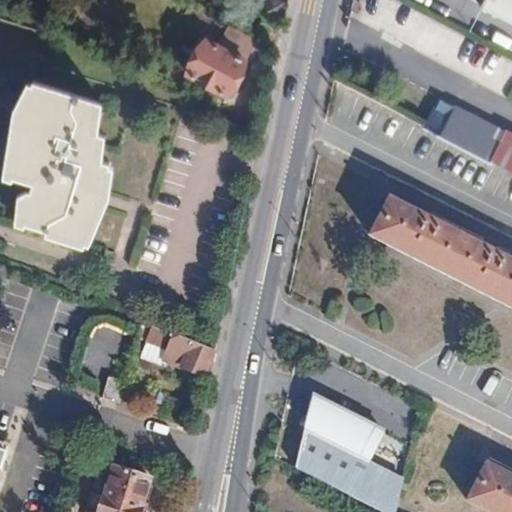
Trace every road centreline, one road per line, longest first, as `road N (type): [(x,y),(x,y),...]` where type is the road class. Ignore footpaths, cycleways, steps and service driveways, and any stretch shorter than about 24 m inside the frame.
road 1 (primary): [(243,294),(199,511)]
road 2 (primary): [(226,511),(268,304)]
road 3 (unknown): [(272,155),(206,144),(171,278)]
road 4 (residential): [(268,304),(435,388)]
road 5 (primary): [(280,116),(243,294)]
road 6 (primary): [(268,304),(306,127)]
road 7 (primary): [(306,127),(332,0)]
